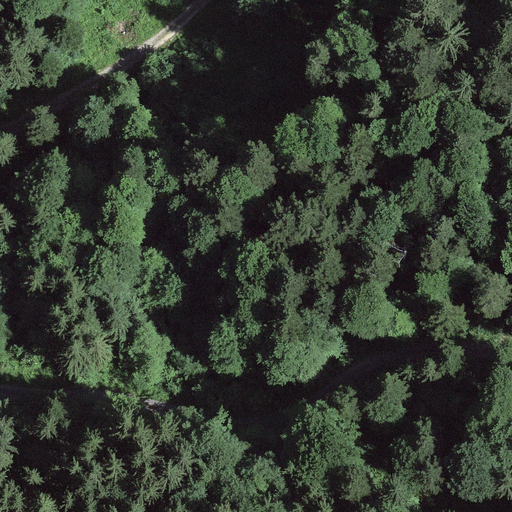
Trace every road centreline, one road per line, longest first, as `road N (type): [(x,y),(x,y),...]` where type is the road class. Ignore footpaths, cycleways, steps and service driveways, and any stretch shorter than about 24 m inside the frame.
road 1 (track): [(511,351),(421,332),(208,356),(90,393),(0,382)]
road 2 (track): [(0,134),(153,67),(230,0)]
